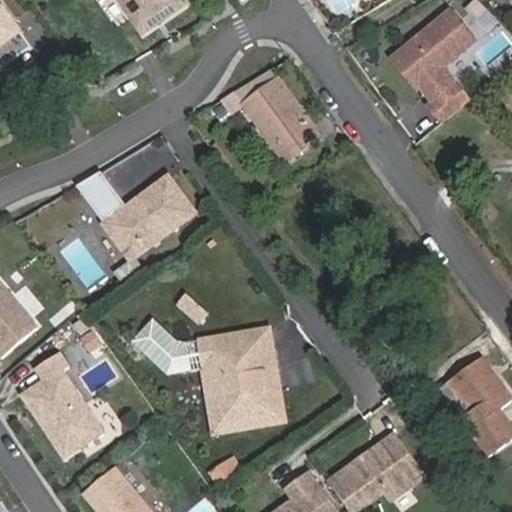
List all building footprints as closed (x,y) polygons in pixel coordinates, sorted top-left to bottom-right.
[(0,0),(0,66),(8,61),(2,52),(31,33),(10,3),(8,4),(4,0),(0,0)] [(191,0),(120,0),(146,38),(195,4),(191,0)] [(452,13),(395,59),(417,86),(421,82),(435,100),(431,103),(429,105),(443,123),(470,101),(456,83),(454,84),(445,72),(445,63),(474,40),(452,13)] [(237,93),(245,104),(287,162),(322,137),(272,71),(237,93)] [(417,86),(431,103),(435,100),(421,82),(417,86)] [(233,113),(245,104),(237,93),(225,100),(233,113)] [(102,173),(78,187),(89,203),(91,201),(104,219),(109,216),(111,219),(105,224),(131,260),(195,213),(168,177),(150,191),(154,196),(127,217),(123,211),(116,216),(114,212),(125,204),(102,173)] [(150,191),(123,211),(127,217),(154,196),(150,191)] [(0,356),(3,360),(7,357),(8,358),(44,328),(1,276),(0,277),(0,356)] [(180,338),(157,317),(136,339),(173,372),(208,366),(210,379),(221,377),(216,340),(219,336),(192,340),(180,338)] [(270,327),(251,331),(248,335),(248,340),(238,342),(238,337),(233,333),(219,336),(216,340),(221,377),(231,375),(234,395),(213,398),(218,431),(289,420),(284,387),(272,389),(269,369),(280,367),(275,331),(270,327)] [(251,331),(233,333),(238,337),(238,342),(248,340),(248,335),(251,331)] [(46,381),(25,395),(68,461),(111,433),(70,371),(75,368),(64,352),(38,369),(46,381)] [(448,383),(472,414),(460,423),(487,460),(511,441),(511,427),(500,412),(511,402),(511,399),(482,359),(448,383)] [(284,387),(280,367),(269,369),(272,389),(284,387)] [(423,474),(393,433),(330,480),(353,511),(354,511),(384,489),(391,498),(423,474)] [(158,511),(120,467),(86,495),(100,511),(158,511)] [(280,511),(336,511),(309,476),(295,486),(302,496),(294,502),(280,511)] [(295,486),(287,492),(294,502),(302,496),(295,486)]
